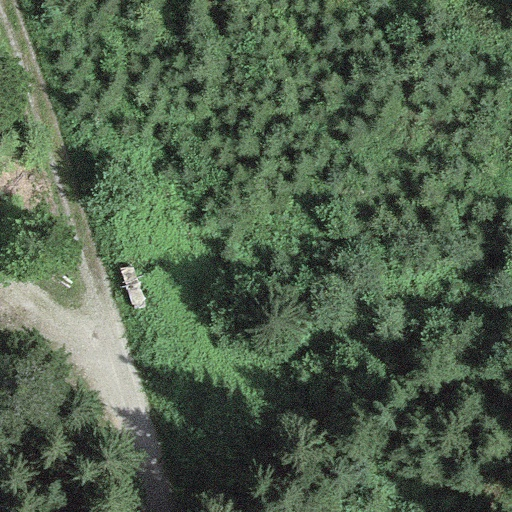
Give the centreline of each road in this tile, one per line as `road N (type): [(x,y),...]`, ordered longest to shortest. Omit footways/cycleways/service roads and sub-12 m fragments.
road 1 (track): [(197,511),(111,306),(8,0)]
road 2 (track): [(111,306),(0,222)]
